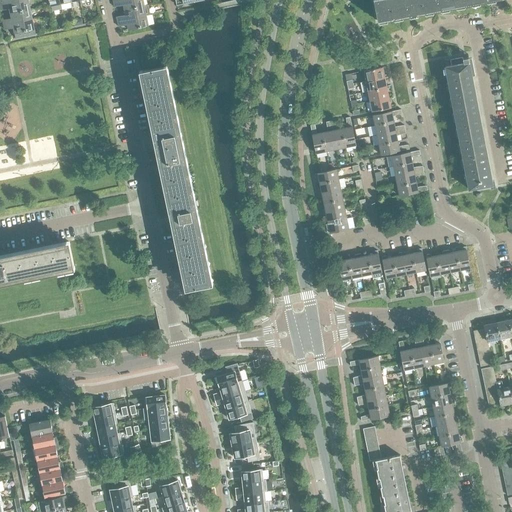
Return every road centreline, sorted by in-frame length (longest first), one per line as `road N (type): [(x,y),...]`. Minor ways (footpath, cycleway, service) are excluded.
road 1 (tertiary): [(279,0),(260,146),(294,334)]
road 2 (tertiary): [(315,330),(286,161),(307,0)]
road 3 (residential): [(455,218),(440,195),(412,47),(433,29),(475,26)]
road 4 (tertiary): [(349,511),(315,330)]
road 5 (tertiary): [(294,334),(336,511)]
road 6 (residential): [(149,205),(115,43)]
road 7 (residential): [(503,183),(475,26)]
road 8 (residential): [(181,354),(149,205)]
road 9 (residential): [(0,236),(149,205)]
road 10 (residential): [(315,330),(454,310)]
road 11 (residential): [(89,511),(63,373)]
road 12 (residential): [(187,381),(205,417),(222,511)]
road 13 (residential): [(203,511),(183,425),(187,381)]
road 14 (residential): [(478,430),(454,310)]
road 15 (residential): [(63,373),(181,354)]
